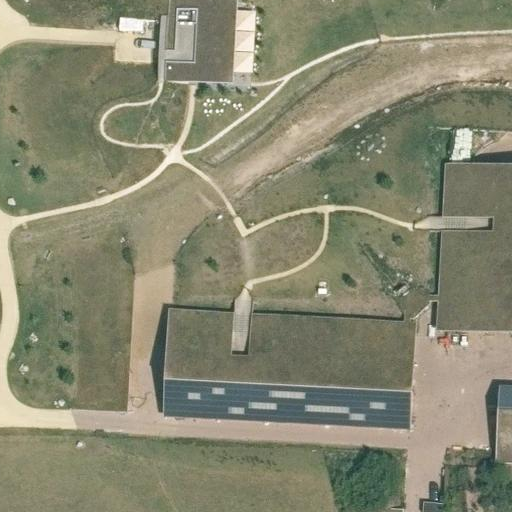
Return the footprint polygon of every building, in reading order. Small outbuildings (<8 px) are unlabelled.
[(229,80),(232,7),(198,6),(198,5),(194,5),(167,4),(166,16),(163,77),(186,78),(186,77),(188,77),(229,80)] [(118,29),(142,31),(143,20),(119,17),(118,29)] [(449,132),(449,142),(480,143),(480,133),(449,132)] [(511,173),(451,170),(448,226),(444,303),(442,331),(511,334),(511,173)] [(413,321),(430,306),(426,302),(415,289),(398,304),(411,319),(413,321)] [(408,429),(413,329),(410,329),(245,320),(173,316),(168,416),(196,418),(408,429)] [(473,458),(511,459),(511,404),(476,403),(473,458)]
